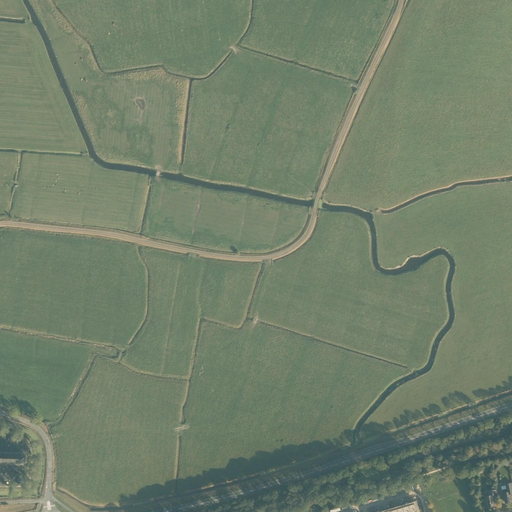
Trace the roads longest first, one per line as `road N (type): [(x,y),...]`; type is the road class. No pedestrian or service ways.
road 1 (track): [(399,0),(310,226),(295,244),(251,257),(0,224)]
road 2 (primary): [(171,511),(511,406)]
